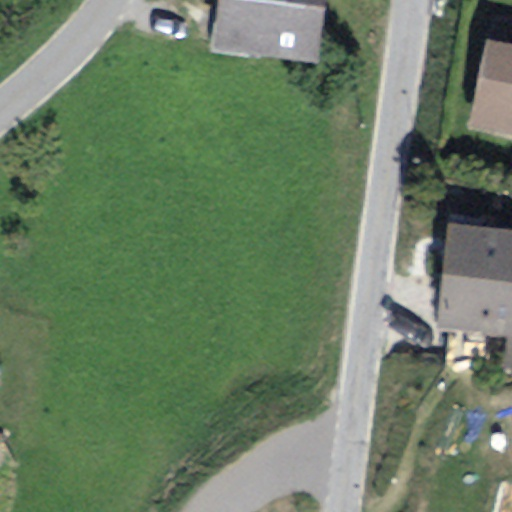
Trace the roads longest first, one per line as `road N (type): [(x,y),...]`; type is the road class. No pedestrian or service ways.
road 1 (tertiary): [(407,0),(340,511)]
road 2 (tertiary): [(0,104),(82,45),(108,0)]
